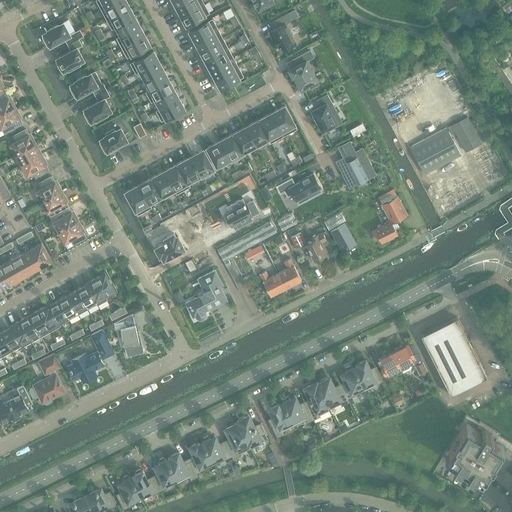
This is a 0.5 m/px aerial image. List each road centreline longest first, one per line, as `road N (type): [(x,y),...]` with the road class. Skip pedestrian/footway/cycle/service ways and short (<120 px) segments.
road 1 (residential): [(26,511),(452,300),(442,281)]
road 2 (tertiary): [(0,502),(442,281)]
road 3 (residential): [(186,357),(427,237)]
road 4 (residential): [(0,451),(186,357)]
road 5 (residential): [(94,187),(5,27)]
road 6 (residential): [(0,308),(122,240)]
road 7 (residential): [(94,187),(213,120)]
road 8 (residential): [(213,120),(148,0)]
road 9 (residential): [(186,357),(122,240)]
